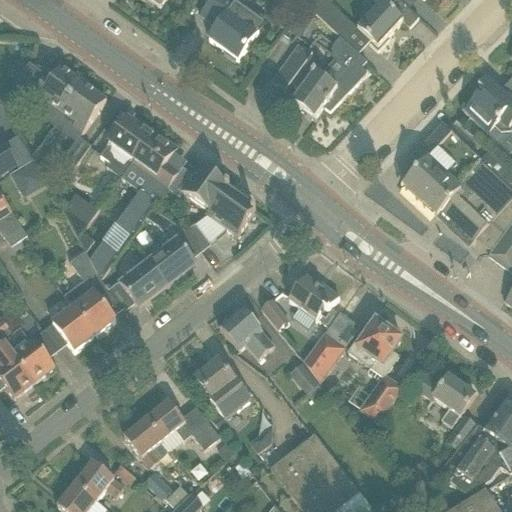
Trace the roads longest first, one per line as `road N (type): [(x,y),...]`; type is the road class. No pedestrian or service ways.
road 1 (residential): [(0,468),(283,250),(309,219)]
road 2 (residential): [(323,201),(351,161),(505,0)]
road 3 (tertiary): [(323,201),(284,165),(155,89)]
road 4 (tertiary): [(155,89),(309,219)]
road 5 (tertiary): [(309,219),(397,283),(458,313)]
road 6 (tertiary): [(458,313),(323,201)]
road 7 (tertiary): [(155,89),(29,0)]
